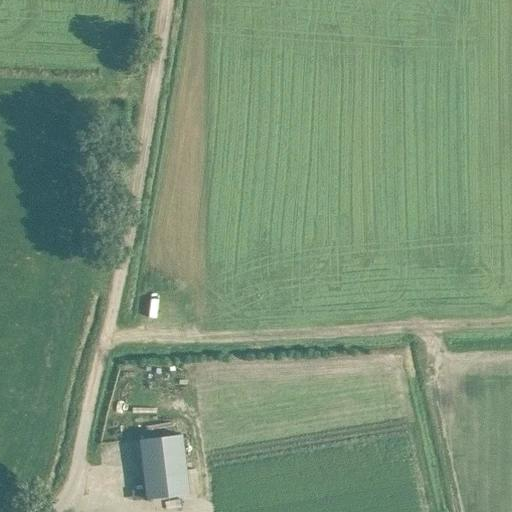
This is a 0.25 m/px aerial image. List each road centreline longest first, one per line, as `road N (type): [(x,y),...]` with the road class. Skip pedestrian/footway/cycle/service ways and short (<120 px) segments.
road 1 (track): [(166,0),(104,340)]
road 2 (unclassified): [(52,511),(71,480),(104,340)]
